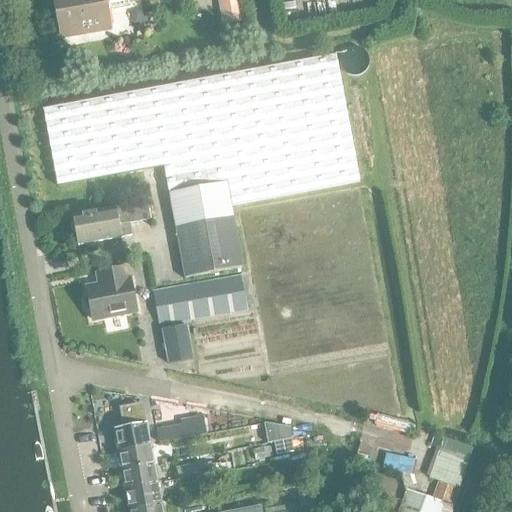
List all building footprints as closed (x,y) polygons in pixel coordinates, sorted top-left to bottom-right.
[(128,5),(126,0),(53,0),(58,22),(67,21),(69,35),(109,27),(106,9),(128,5)] [(241,2),(221,5),(227,37),(247,33),(241,2)] [(243,268),(231,206),(359,182),(336,55),(43,109),(57,186),(163,167),(183,279),(243,268)] [(130,222),(150,219),(147,202),(74,215),(77,245),(131,236),(130,222)] [(136,310),(136,308),(130,279),(126,280),(123,267),(97,273),(100,285),(85,289),(87,295),(84,300),(86,310),(90,313),(92,319),(136,310)] [(157,327),(247,311),(241,275),(152,291),(157,327)] [(168,364),(192,360),(186,326),(162,330),(168,364)] [(119,405),(100,409),(103,424),(122,420),(119,405)] [(202,417),(180,420),(181,425),(183,439),(205,435),(202,417)] [(268,443),(292,439),(290,428),(264,423),(268,443)] [(118,451),(150,445),(146,425),(114,431),(118,451)] [(181,425),(169,427),(171,441),(183,439),(181,425)] [(118,451),(121,470),(153,464),(150,445),(118,451)] [(179,481),(201,477),(221,473),(219,464),(212,465),(211,463),(199,465),(199,463),(176,468),(179,481)] [(121,470),(125,490),(157,484),(153,464),(121,470)] [(280,466),(268,468),(269,480),(282,478),(280,466)] [(204,489),(201,477),(179,481),(182,493),(204,489)] [(451,511),(459,490),(437,483),(432,497),(406,490),(397,511),(451,511)] [(125,490),(129,510),(160,504),(157,484),(125,490)] [(270,506),(302,501),(301,497),(283,499),(282,494),(269,496),(270,506)] [(308,511),(307,503),(264,510),(264,511),(308,511)]
